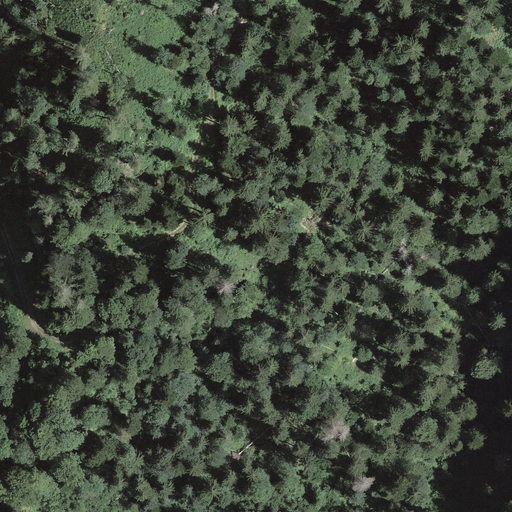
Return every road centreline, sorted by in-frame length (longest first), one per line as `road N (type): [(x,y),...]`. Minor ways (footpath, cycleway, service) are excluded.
road 1 (track): [(0,222),(31,322),(46,335),(75,338),(125,261),(186,222),(196,149),(213,113),(217,55),(242,32),(244,0)]
road 2 (track): [(0,488),(31,322)]
